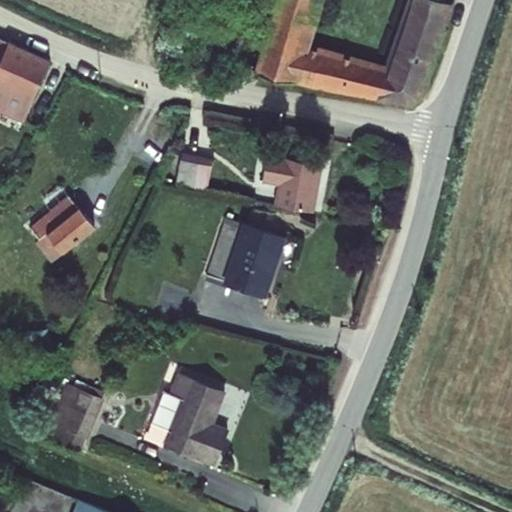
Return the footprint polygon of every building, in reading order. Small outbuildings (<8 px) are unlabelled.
[(288,0),(274,56),(303,66),(394,84),(402,59),(321,36),(330,0),(288,0)] [(416,5),(402,59),(441,70),(457,19),(416,5)] [(49,46),(0,23),(0,93),(22,104),(49,46)] [(440,73),(441,70),(402,59),(394,84),(428,92),(440,73)] [(181,102),(171,122),(180,126),(189,107),(181,102)] [(299,177),(296,199),(333,207),(340,159),(285,149),(280,174),(299,177)] [(199,152),(194,179),(224,185),(228,155),(199,152)] [(102,223),(79,191),(61,206),(69,219),(59,226),(74,246),(102,223)] [(69,219),(61,206),(44,219),(53,230),(59,226),(69,219)] [(236,207),(220,265),(281,279),(294,222),(236,207)] [(89,380),(69,423),(103,437),(122,396),(89,380)] [(236,399),(194,381),(183,403),(199,410),(184,445),(230,464),(243,434),(225,427),(236,399)] [(139,511),(103,497),(96,511),(139,511)]
